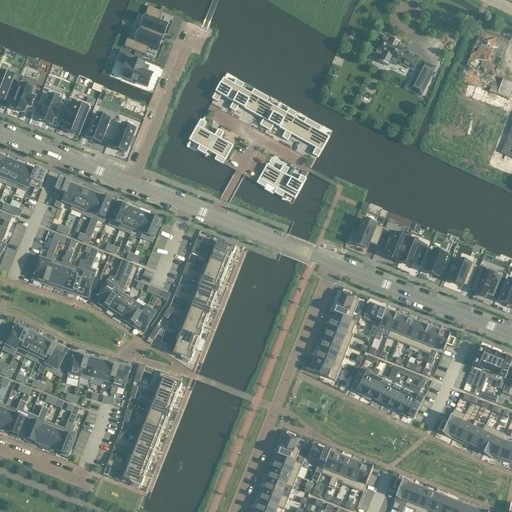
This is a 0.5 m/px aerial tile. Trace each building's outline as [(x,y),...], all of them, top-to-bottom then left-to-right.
[(141,16),(137,26),(160,35),(160,32),(165,22),(161,20),(162,20),(161,20),(157,18),(156,18),(155,18),(159,9),(158,9),(157,8),(157,9),(156,9),(151,7),(146,5),(146,4),(146,5),(144,9),(143,12),(143,13),(142,13),(141,16)] [(122,41),(121,44),(133,49),(138,51),(143,53),(146,44),(154,48),(160,35),(137,26),(133,37),(132,38),(125,35),(123,41),(122,41)] [(377,33),(369,49),(379,53),(376,59),(385,63),(387,58),(397,63),(398,61),(410,67),(416,55),(404,48),(405,47),(395,42),(396,40),(388,36),(387,37),(377,33)] [(511,91),(508,89),(511,79),(511,78),(492,70),(501,48),(486,42),(479,60),(476,59),(467,80),(471,82),(468,90),(473,93),(471,98),(490,106),(492,101),(504,106),(498,119),(511,125),(511,136),(509,143),(511,144),(511,111),(509,110),(511,102),(511,91)] [(123,61),(118,74),(144,84),(149,71),(144,69),(146,63),(129,57),(127,63),(123,61)] [(418,95),(428,76),(414,68),(404,87),(418,95)] [(0,97),(1,98),(6,85),(12,87),(17,73),(11,70),(10,74),(0,69),(0,97)] [(213,90),(209,96),(210,96),(215,99),(218,93),(230,100),(238,85),(239,86),(241,81),(233,77),(231,81),(220,75),(212,90),(213,90)] [(14,92),(9,105),(22,110),(24,105),(29,107),(36,87),(32,85),(33,81),(20,76),(17,84),(16,84),(13,92),(14,92)] [(230,100),(227,106),(232,109),(236,103),(248,109),(256,95),(258,91),(251,87),(248,91),(239,86),(238,85),(230,100)] [(39,90),(34,102),(40,105),(35,117),(49,122),(52,116),(53,116),(59,103),(57,102),(61,92),(48,86),(45,93),(39,90)] [(256,95),(248,109),(260,116),(257,122),(262,125),(273,105),(264,99),(266,95),(258,91),(256,95)] [(65,100),(57,119),(64,122),(62,127),(75,132),(87,103),(89,104),(92,97),(86,95),(84,101),(74,97),(72,103),(65,100)] [(273,105),(262,125),(267,128),(271,122),(282,129),(283,129),(291,114),(291,115),(294,110),(285,106),(283,110),(273,105)] [(412,109),(408,118),(415,121),(419,113),(412,109)] [(94,111),(84,135),(97,140),(98,138),(100,134),(106,137),(112,120),(106,117),(107,116),(94,111)] [(282,129),(279,135),(285,138),(288,132),(300,138),(311,120),(303,116),(301,120),(291,115),(291,114),(283,129),(282,129)] [(194,123),(186,137),(196,143),(194,147),(202,152),(204,148),(204,147),(212,133),(200,126),(203,120),(198,117),(197,117),(194,123)] [(113,120),(106,137),(112,139),(111,143),(110,145),(123,151),(126,143),(128,144),(131,135),(129,134),(132,126),(119,121),(119,122),(113,120)] [(311,120),(300,138),(313,145),(309,152),(314,154),(315,155),(318,148),(326,134),(316,128),(318,124),(311,120)] [(212,133),(204,147),(204,148),(214,153),(211,157),(220,162),(220,161),(222,157),(230,143),(217,136),(221,130),(215,127),(212,133)] [(2,156),(0,161),(0,180),(3,182),(12,160),(2,156)] [(12,160),(3,182),(14,186),(22,164),(12,160)] [(254,180),(254,181),(262,185),(264,181),(274,186),(282,172),(286,166),(280,163),(277,169),(264,162),(256,176),(254,180)] [(22,164),(14,186),(24,190),(25,187),(26,185),(27,183),(26,183),(32,168),(22,164)] [(26,185),(25,187),(30,189),(32,185),(37,187),(43,170),(33,166),(32,168),(26,183),(27,183),(26,185)] [(274,186),(271,190),(279,195),(282,191),(292,196),(300,182),(303,176),(302,175),(298,172),(294,179),(282,172),(274,186)] [(57,176),(50,193),(56,195),(54,199),(53,199),(51,204),(57,206),(60,199),(68,180),(57,176)] [(68,180),(60,199),(70,203),(68,207),(77,186),(67,182),(68,180)] [(77,186),(68,207),(79,212),(88,188),(81,186),(80,187),(77,186)] [(88,188),(79,212),(89,216),(98,194),(94,193),(95,191),(88,188)] [(82,233),(83,233),(88,235),(95,218),(100,220),(110,197),(103,194),(102,196),(98,194),(89,216),(82,233)] [(115,199),(106,222),(117,227),(125,205),(121,204),(122,202),(115,199)] [(7,203),(5,209),(10,211),(17,213),(19,208),(12,205),(7,203)] [(125,205),(117,227),(128,231),(130,226),(129,226),(137,208),(130,205),(129,207),(125,205)] [(137,208),(129,226),(130,226),(140,230),(147,214),(143,212),(144,211),(137,208)] [(140,230),(138,235),(149,239),(158,216),(151,214),(151,215),(147,214),(140,230)] [(361,217),(351,241),(364,246),(366,240),(374,243),(381,225),(361,217)] [(386,230),(379,248),(385,250),(383,254),(396,259),(405,236),(392,231),(392,232),(386,230)] [(37,256),(30,277),(37,280),(38,278),(42,279),(49,257),(50,254),(56,239),(58,233),(53,231),(51,237),(50,237),(44,252),(43,258),(37,256)] [(405,236),(396,259),(409,264),(411,260),(416,262),(423,244),(418,242),(405,236)] [(193,237),(191,243),(228,258),(230,252),(233,246),(231,245),(232,243),(225,241),(224,243),(215,239),(210,250),(196,245),(198,239),(193,237)] [(191,243),(189,249),(193,250),(203,254),(201,260),(225,270),(226,269),(224,268),(228,258),(191,243)] [(82,264),(74,290),(78,291),(77,293),(85,295),(94,268),(88,266),(95,248),(90,246),(87,251),(84,259),(84,260),(82,264)] [(431,247),(422,269),(435,274),(438,268),(443,270),(449,255),(444,252),(431,247)] [(59,261),(52,283),(53,283),(56,284),(55,286),(63,288),(70,264),(68,263),(66,260),(69,251),(64,249),(60,257),(59,261)] [(449,272),(446,279),(459,284),(460,281),(461,278),(467,280),(474,264),(468,262),(468,261),(455,256),(452,263),(451,262),(447,271),(449,272)] [(49,257),(42,279),(45,280),(45,282),(52,285),(53,283),(52,283),(59,261),(49,257)] [(70,264),(63,288),(70,290),(70,288),(74,290),(82,264),(84,260),(84,259),(79,257),(75,266),(70,264)] [(108,274),(92,298),(99,303),(100,301),(103,303),(117,281),(121,272),(124,266),(123,266),(126,260),(119,258),(113,274),(109,275),(108,274)] [(184,260),(182,265),(219,280),(221,275),(223,275),(225,270),(201,260),(197,270),(187,267),(189,261),(184,260)] [(182,265),(180,271),(194,277),(192,282),(216,292),(219,286),(217,285),(219,280),(182,265)] [(477,267),(470,284),(475,286),(473,291),(482,295),(484,292),(490,294),(499,271),(484,265),(482,269),(477,267)] [(117,281),(103,303),(106,305),(105,307),(111,311),(122,294),(123,293),(122,292),(120,288),(123,284),(126,274),(121,272),(117,281)] [(511,279),(505,277),(497,299),(505,302),(505,303),(510,305),(510,303),(511,303),(511,300),(511,279)] [(175,282),(173,288),(210,302),(214,291),(216,292),(192,282),(188,293),(178,289),(180,284),(175,282)] [(341,287),(332,310),(348,317),(356,297),(348,293),(349,291),(341,287)] [(173,288),(171,293),(185,299),(183,304),(206,313),(210,302),(173,288)] [(122,294),(111,311),(118,315),(119,313),(122,315),(122,316),(132,300),(122,294)] [(122,315),(121,317),(127,321),(128,320),(132,322),(141,307),(132,300),(122,316),(122,315)] [(366,301),(360,316),(371,320),(368,327),(374,330),(383,307),(366,301)] [(167,303),(163,308),(168,311),(179,316),(201,325),(203,319),(204,319),(206,313),(183,304),(181,310),(171,306),(167,303)] [(141,307),(132,322),(135,324),(134,326),(141,330),(153,311),(143,304),(141,307)] [(374,330),(372,335),(377,337),(380,331),(385,333),(384,335),(394,312),(383,307),(374,330)] [(328,319),(327,323),(350,332),(351,332),(349,331),(354,319),(351,318),(348,317),(332,310),(331,311),(332,311),(329,319),(328,319)] [(394,312),(384,335),(395,339),(405,314),(398,312),(398,313),(394,312)] [(405,314),(395,339),(406,343),(415,319),(415,318),(414,320),(411,318),(412,317),(405,314)] [(179,316),(174,327),(197,336),(200,330),(199,330),(201,325),(179,316)] [(415,319),(406,343),(416,347),(425,324),(422,323),(422,321),(415,319)] [(13,322),(0,348),(11,353),(22,329),(19,327),(20,325),(13,322)] [(324,330),(322,334),(346,343),(350,332),(327,323),(326,323),(327,323),(324,330)] [(425,324),(416,347),(426,351),(425,355),(426,355),(437,327),(430,324),(429,326),(425,324)] [(162,328),(160,334),(193,347),(197,336),(174,327),(172,332),(162,328)] [(437,327),(426,355),(431,357),(434,349),(440,351),(443,342),(449,344),(452,336),(447,334),(447,333),(437,329),(437,327)] [(11,353),(13,350),(22,354),(33,334),(34,332),(27,329),(26,330),(22,329),(11,353)] [(33,334),(22,354),(33,359),(43,339),(44,337),(37,334),(36,335),(36,336),(33,334)] [(160,334),(158,340),(165,343),(167,346),(166,349),(170,351),(180,355),(179,357),(185,360),(186,358),(188,359),(191,352),(193,347),(160,334)] [(320,340),(318,344),(342,354),(346,343),(322,334),(323,334),(320,341),(320,340)] [(43,339),(33,359),(38,362),(35,369),(40,371),(41,368),(53,344),(50,342),(50,340),(44,337),(43,339)] [(41,368),(40,371),(42,367),(58,375),(63,361),(64,359),(60,357),(65,347),(57,344),(57,346),(54,344),(53,344),(41,368)] [(315,351),(314,355),(338,364),(342,354),(318,344),(319,345),(316,351),(315,351)] [(470,363),(467,371),(471,372),(472,374),(468,382),(474,384),(489,347),(488,347),(482,344),(481,346),(477,344),(469,363),(470,363)] [(489,347),(474,384),(479,386),(484,374),(489,376),(499,351),(493,349),(492,350),(488,349),(489,347)] [(71,350),(64,376),(76,379),(77,375),(82,355),(78,354),(79,352),(71,350)] [(499,351),(489,376),(495,379),(493,384),(498,386),(502,376),(510,357),(510,356),(503,353),(503,355),(499,353),(500,351),(499,351)] [(365,353),(363,357),(374,361),(375,357),(365,353)] [(82,355),(77,375),(87,378),(88,378),(94,356),(87,354),(86,356),(82,355)] [(314,355),(310,367),(317,370),(316,372),(332,379),(338,364),(314,355)] [(87,378),(87,380),(99,383),(100,378),(104,361),(100,360),(101,358),(94,356),(88,378),(87,378)] [(104,361),(100,378),(110,381),(115,364),(111,363),(112,361),(104,359),(104,361)] [(411,362),(409,367),(417,370),(419,365),(411,362)] [(110,381),(108,391),(113,392),(115,385),(121,387),(127,365),(120,363),(119,365),(115,364),(110,381)] [(349,386),(348,387),(355,391),(356,389),(360,391),(370,369),(360,364),(358,367),(349,386)] [(370,369),(360,391),(370,396),(380,374),(378,377),(374,375),(377,368),(372,365),(370,369)] [(380,374),(370,396),(380,401),(390,379),(393,375),(395,370),(396,367),(397,365),(396,367),(391,365),(386,376),(380,374)] [(395,370),(406,374),(407,370),(397,365),(396,367),(395,370)] [(158,369),(152,384),(174,393),(176,389),(179,382),(177,381),(179,377),(167,372),(167,373),(158,369)] [(390,379),(380,401),(384,403),(383,404),(390,407),(396,395),(401,384),(396,381),(398,378),(393,375),(395,370),(393,375),(390,379)] [(407,370),(406,374),(416,378),(416,379),(418,374),(407,370)] [(15,372),(13,377),(24,382),(26,376),(15,372)] [(406,400),(401,411),(405,413),(404,414),(411,417),(411,416),(420,398),(423,392),(417,389),(419,385),(420,385),(424,376),(418,374),(416,379),(414,384),(411,390),(406,400)] [(505,376),(499,390),(511,394),(511,374),(510,378),(505,376)] [(396,395),(390,407),(396,410),(397,409),(401,411),(406,400),(411,390),(414,384),(416,379),(416,378),(413,384),(408,382),(406,386),(401,384),(396,395)] [(143,394),(142,394),(170,405),(172,400),(174,393),(152,384),(149,391),(145,389),(143,394)] [(484,390),(481,396),(493,400),(495,394),(484,390)] [(462,391),(460,397),(468,400),(470,394),(462,391)] [(137,392),(135,398),(145,402),(143,407),(166,416),(165,416),(169,405),(170,405),(142,394),(143,394),(137,392)] [(14,407),(5,429),(8,430),(7,433),(16,436),(18,430),(17,430),(19,426),(22,427),(28,412),(21,409),(20,407),(20,406),(22,400),(17,398),(16,401),(14,407)] [(3,403),(0,410),(0,429),(1,430),(2,428),(5,429),(14,407),(3,403)] [(491,403),(489,408),(497,412),(499,406),(491,403)] [(22,432),(20,438),(29,441),(30,439),(33,440),(41,418),(46,407),(40,405),(36,415),(35,415),(28,412),(22,427),(25,428),(23,432),(22,432)] [(134,410),(132,416),(161,427),(165,416),(166,417),(166,416),(143,407),(140,413),(134,410)] [(439,418),(435,427),(440,430),(440,431),(447,434),(447,433),(451,435),(462,412),(451,407),(445,421),(439,418)] [(62,427),(54,448),(57,449),(55,452),(64,455),(67,449),(66,449),(73,431),(68,429),(68,428),(73,414),(68,412),(62,427)] [(462,412),(451,435),(455,437),(454,438),(461,441),(469,423),(459,419),(462,412)] [(132,416),(130,420),(131,422),(136,424),(134,429),(156,438),(161,427),(161,428),(161,427),(132,416)] [(41,418),(33,440),(35,441),(34,444),(42,447),(52,422),(41,418)] [(52,422),(42,447),(50,450),(51,447),(54,448),(62,427),(62,426),(52,422)] [(469,423),(461,441),(462,440),(472,445),(482,422),(479,428),(469,423)] [(482,422),(472,445),(481,449),(482,450),(493,427),(482,422)] [(503,432),(493,457),(494,457),(494,456),(498,457),(497,458),(506,461),(511,440),(511,434),(508,434),(510,428),(505,426),(503,432)] [(493,427),(482,450),(486,451),(485,453),(493,457),(503,432),(496,429),(493,427)] [(134,429),(129,441),(152,450),(153,449),(152,449),(154,444),(157,438),(156,438),(134,429)] [(284,429),(275,452),(292,459),(299,443),(294,441),(295,437),(292,435),(293,433),(284,429)] [(115,435),(113,440),(127,446),(125,451),(148,460),(152,450),(129,441),(120,437),(115,435)] [(310,443),(305,454),(316,459),(313,468),(318,471),(327,448),(322,446),(321,447),(310,443)] [(327,448),(318,471),(328,475),(325,483),(326,483),(337,454),(327,450),(328,448),(327,448)] [(125,451),(121,463),(144,472),(143,471),(145,467),(148,460),(125,451)] [(272,461),(270,465),(294,474),(299,462),(294,460),(292,459),(275,452),(275,453),(276,453),(272,461)] [(337,454),(326,483),(331,485),(334,477),(339,479),(338,481),(339,481),(347,460),(349,456),(342,454),(341,455),(337,454)] [(347,460),(339,481),(349,485),(359,461),(353,458),(352,459),(349,458),(349,457),(349,456),(347,460)] [(106,457),(104,463),(118,469),(116,475),(130,480),(130,482),(136,485),(137,483),(139,484),(141,477),(143,472),(144,472),(121,463),(111,459),(106,457)] [(359,461),(349,485),(361,490),(370,465),(363,462),(360,461),(359,461)] [(268,472),(266,476),(290,485),(294,474),(270,465),(271,466),(268,472)] [(313,468),(309,478),(314,480),(318,471),(313,468)] [(263,482),(262,486),(286,496),(290,485),(266,476),(267,476),(264,483),(263,482)] [(394,476),(390,485),(396,487),(391,500),(398,502),(395,508),(400,510),(402,504),(411,483),(407,481),(407,480),(400,477),(399,478),(394,476)] [(411,483),(402,504),(412,508),(411,510),(412,510),(422,485),(415,483),(414,484),(411,483)] [(422,485),(412,510),(416,511),(423,511),(432,489),(426,487),(425,488),(422,487),(422,486),(422,485)] [(259,493),(258,497),(282,506),(286,496),(262,486),(262,487),(260,493),(259,493)] [(312,487),(309,492),(318,495),(320,490),(312,487)] [(432,489),(423,511),(435,511),(442,495),(439,494),(432,491),(433,490),(432,489)] [(442,495),(435,511),(447,511),(453,499),(442,495)] [(255,504),(253,507),(265,511),(271,511),(275,504),(281,507),(282,506),(258,497),(256,504),(255,504)] [(453,499),(447,511),(460,511),(464,504),(453,499)]
